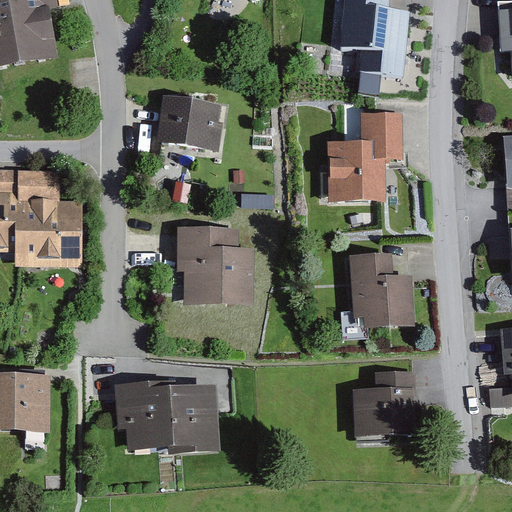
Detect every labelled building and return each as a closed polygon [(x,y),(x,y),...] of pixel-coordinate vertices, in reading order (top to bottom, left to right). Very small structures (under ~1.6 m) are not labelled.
[(0,0),(0,73),(54,63),(45,13),(56,12),(53,0),(0,0)] [(388,0),(341,0),(333,77),(399,85),(406,20),(386,18),(388,0)] [(511,17),(494,19),(497,58),(507,57),(509,84),(511,84),(511,17)] [(220,114),(161,107),(155,150),(214,158),(220,114)] [(360,152),(325,152),(326,213),(382,213),(382,170),(399,170),(399,121),(359,122),(360,152)] [(511,141),(497,143),(500,197),(511,196),(511,141)] [(0,258),(11,259),(11,276),(82,276),(82,210),(58,210),(58,180),(0,180),(0,258)] [(239,237),(174,237),(175,280),(180,280),(180,315),(252,315),(251,258),(239,258),(239,237)] [(387,262),(346,264),(349,339),(410,336),(408,285),(388,285),(387,262)] [(511,338),(499,340),(502,383),(509,383),(511,411),(511,410),(511,338)] [(377,401),(351,402),(354,446),(413,443),(410,382),(377,384),(377,401)] [(48,386),(0,386),(0,441),(47,441),(48,386)] [(162,391),(114,394),(117,437),(123,436),(124,457),(218,452),(214,395),(163,398),(162,391)]
